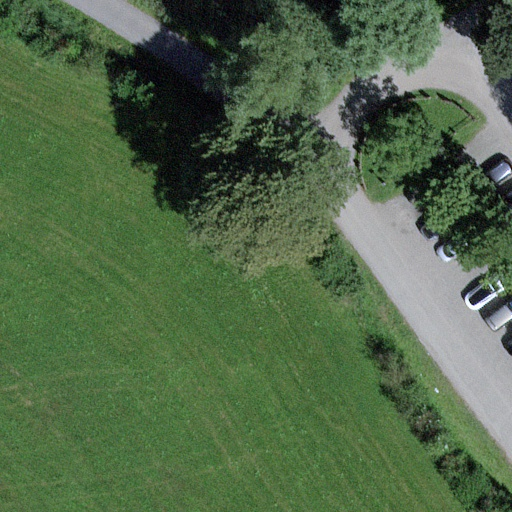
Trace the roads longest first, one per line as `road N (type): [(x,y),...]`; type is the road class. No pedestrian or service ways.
road 1 (track): [(92,0),(301,140),(462,39),(488,75)]
road 2 (unclassified): [(511,430),(301,140)]
